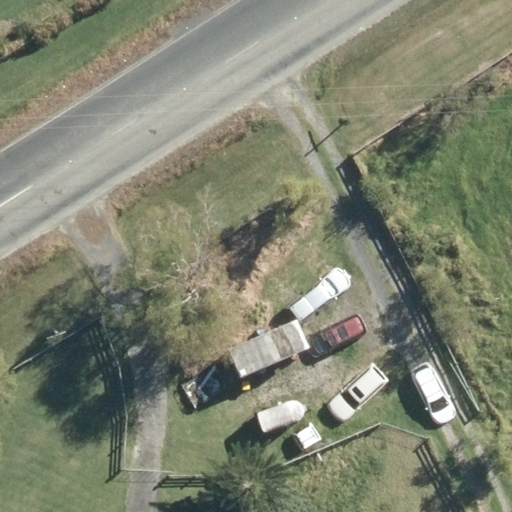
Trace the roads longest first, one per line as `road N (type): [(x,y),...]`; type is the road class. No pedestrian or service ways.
road 1 (track): [(255,44),(484,511)]
road 2 (tertiary): [(0,203),(325,0)]
